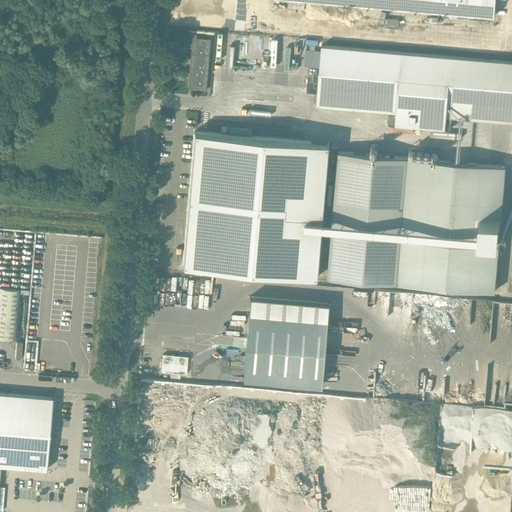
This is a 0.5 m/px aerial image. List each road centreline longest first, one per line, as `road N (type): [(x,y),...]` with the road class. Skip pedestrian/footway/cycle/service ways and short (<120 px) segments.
road 1 (unclassified): [(121,386),(154,0)]
road 2 (unclassified): [(110,511),(121,386)]
road 3 (unclassified): [(121,386),(0,377)]
